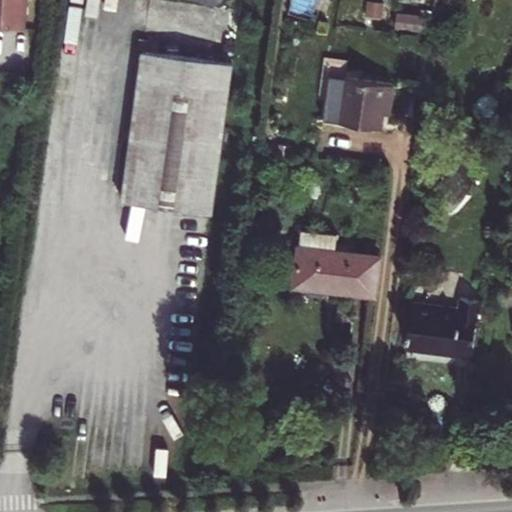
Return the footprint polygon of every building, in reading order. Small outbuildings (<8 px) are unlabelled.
[(0,0),(0,25),(23,28),(25,0),(0,0)] [(292,0),(289,7),(313,17),(320,0),(292,0)] [(396,12),(394,28),(425,31),(427,14),(396,12)] [(143,49),(122,200),(212,212),(232,61),(143,49)] [(330,70),(323,119),(381,127),(383,112),(385,100),(390,100),(392,84),(345,77),(346,72),(330,70)] [(294,285),(375,295),(380,256),(336,251),(338,234),(301,230),(294,285)] [(460,309),(412,303),(407,346),(456,352),(457,346),(472,348),(478,299),(461,297),(460,309)] [(127,479),(130,416),(117,416),(114,478),(127,479)]
